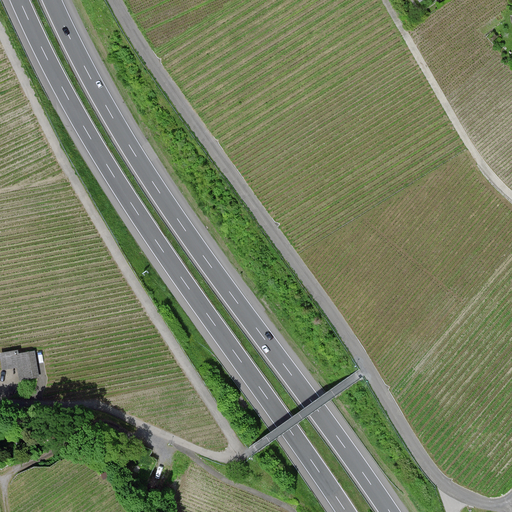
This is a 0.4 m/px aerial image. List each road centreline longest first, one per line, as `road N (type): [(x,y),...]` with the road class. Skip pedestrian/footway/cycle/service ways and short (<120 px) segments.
road 1 (motorway): [(390,511),(157,190),(51,0)]
road 2 (motorway): [(19,0),(132,206),(346,511)]
road 3 (track): [(0,27),(58,151),(238,456)]
road 4 (unclassified): [(114,0),(199,138),(366,368)]
road 5 (unclassified): [(0,403),(89,404),(231,458),(360,373)]
road 6 (track): [(389,0),(483,165),(511,191)]
road 7 (unclassified): [(366,368),(449,488),(488,504),(511,498)]
road 8 (track): [(292,511),(223,479),(185,443)]
